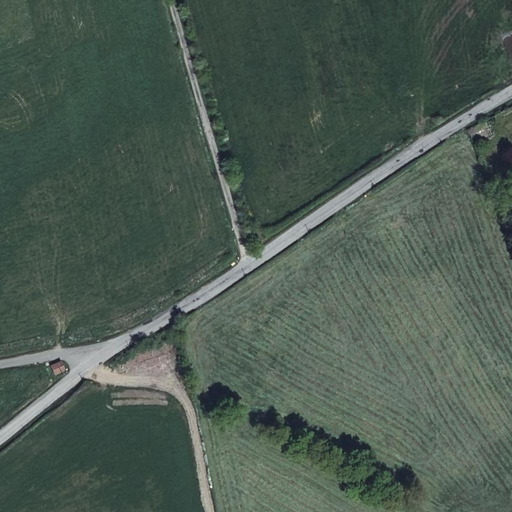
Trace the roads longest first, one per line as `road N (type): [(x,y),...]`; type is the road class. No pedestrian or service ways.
road 1 (unclassified): [(511,93),(131,342)]
road 2 (unknown): [(252,266),(172,0)]
road 3 (unclassified): [(131,342),(0,441)]
road 4 (unclassified): [(131,342),(0,364)]
